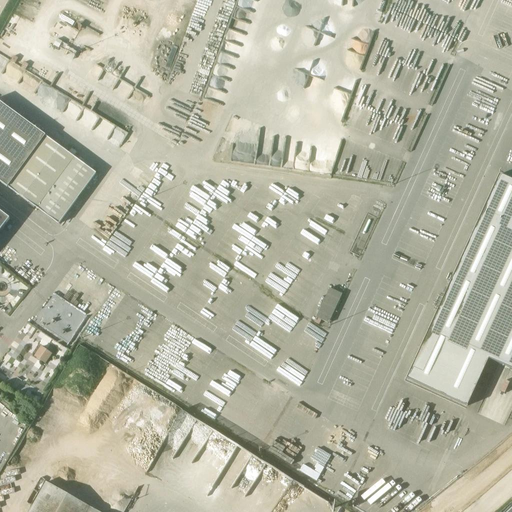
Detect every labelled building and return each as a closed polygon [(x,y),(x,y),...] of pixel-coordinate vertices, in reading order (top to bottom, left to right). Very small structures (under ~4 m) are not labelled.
[(35,207),(38,209),(59,225),(97,174),(46,136),(0,102),(0,181),(8,188),(8,187),(29,202),(28,204),(34,209),(35,207)] [(511,180),(499,175),(406,379),(467,407),(488,359),(511,369),(511,180)] [(0,232),(10,219),(0,211),(0,232)] [(68,341),(71,343),(89,317),(65,300),(59,309),(73,319),(62,335),(69,339),(68,341)] [(52,354),(41,346),(34,357),(45,364),(52,354)] [(29,511),(98,511),(47,482),(29,511)]
